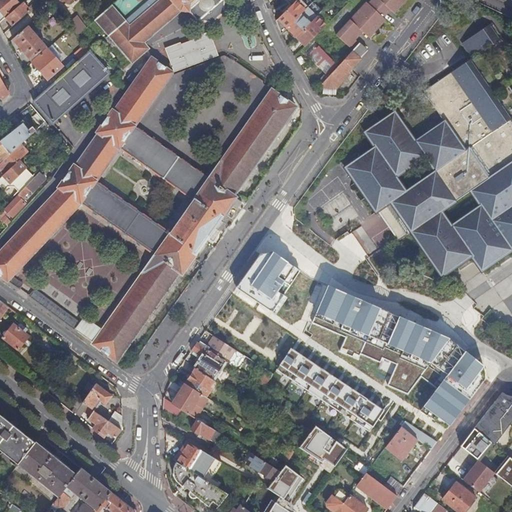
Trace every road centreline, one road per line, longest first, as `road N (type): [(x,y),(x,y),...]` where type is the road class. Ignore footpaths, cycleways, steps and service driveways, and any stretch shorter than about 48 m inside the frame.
road 1 (residential): [(144,394),(329,132)]
road 2 (residential): [(402,511),(510,368)]
road 3 (residential): [(144,394),(0,290)]
road 4 (tertiary): [(0,381),(136,489)]
road 5 (residential): [(329,132),(435,0)]
road 6 (residential): [(260,0),(329,132)]
